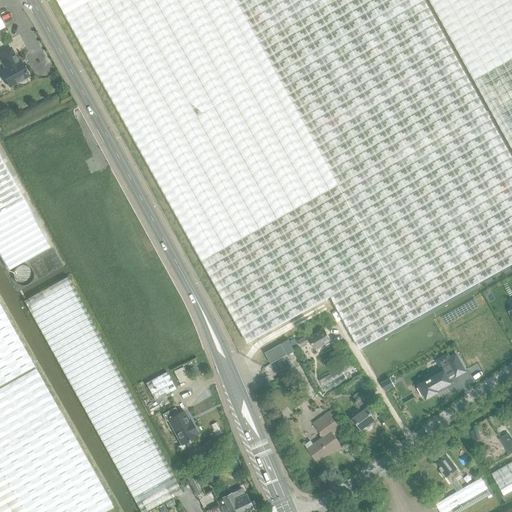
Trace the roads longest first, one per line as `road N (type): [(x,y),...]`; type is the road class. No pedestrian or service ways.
road 1 (tertiary): [(288,511),(199,305),(32,0)]
road 2 (unclassified): [(307,511),(511,369)]
road 3 (unknown): [(420,0),(511,162)]
